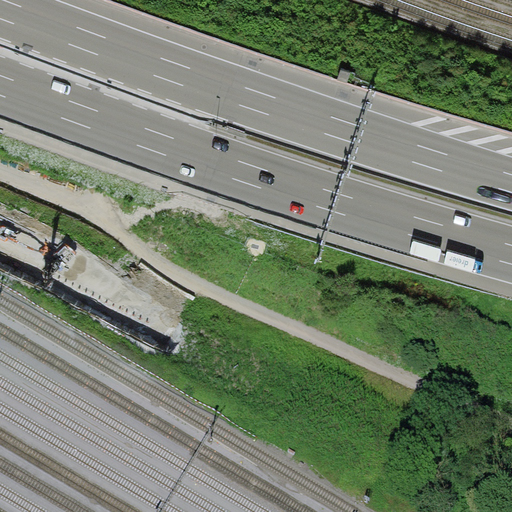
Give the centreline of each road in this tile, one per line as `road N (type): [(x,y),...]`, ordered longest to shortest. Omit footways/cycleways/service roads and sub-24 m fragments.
road 1 (motorway): [(511,181),(246,98),(0,8)]
road 2 (motorway): [(0,93),(511,256)]
road 3 (track): [(107,213),(160,255),(237,295),(511,418)]
